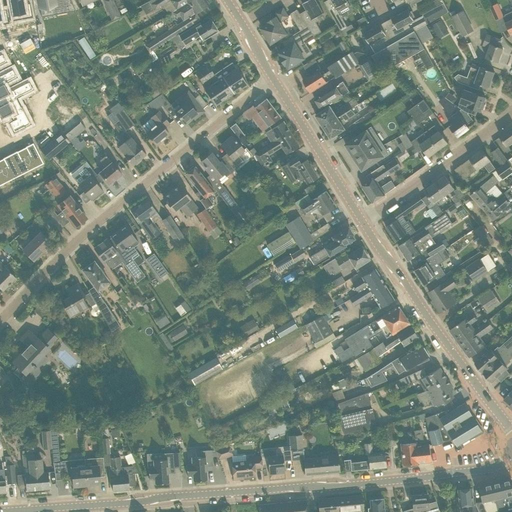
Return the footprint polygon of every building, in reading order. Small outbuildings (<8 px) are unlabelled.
[(22,0),(10,0),(13,15),(24,13),(25,18),(32,17),(30,3),(23,4),(22,0)] [(37,0),(39,9),(54,6),(55,16),(75,12),(69,0),(37,0)] [(150,0),(140,6),(146,15),(153,10),(154,11),(169,0),(176,9),(187,3),(191,0),(150,0)] [(159,38),(151,42),(155,48),(192,25),(187,18),(195,13),(208,4),(205,0),(191,0),(187,3),(176,9),(172,12),(176,18),(180,16),(183,21),(158,37),(159,38)] [(317,17),(323,13),(315,0),(304,0),(305,1),(302,3),(307,12),(301,16),(308,26),(314,37),(322,33),(316,22),(319,20),(317,17)] [(350,5),(347,2),(346,0),(330,0),(331,1),(325,4),(340,30),(341,30),(347,27),(338,12),(350,5)] [(396,27),(391,30),(397,41),(414,31),(426,24),(448,12),(441,0),(437,0),(434,2),(438,8),(414,20),(412,18),(414,17),(411,11),(410,12),(408,9),(391,18),(396,27)] [(496,21),(504,17),(497,4),(490,7),(496,21)] [(115,7),(107,10),(112,21),(120,17),(115,7)] [(279,22),(288,16),(283,8),(275,13),(278,17),(276,18),(276,17),(268,22),(269,23),(261,28),(271,43),(286,34),(279,22)] [(0,19),(1,25),(8,23),(6,9),(0,10),(0,19)] [(308,26),(301,16),(297,10),(291,14),(301,31),(308,26)] [(462,37),(474,31),(463,11),(452,17),(462,37)] [(199,22),(179,35),(185,44),(199,35),(202,40),(209,36),(217,31),(211,20),(202,25),(201,26),(200,24),(199,23),(199,22)] [(439,39),(449,33),(441,20),(431,26),(439,39)] [(347,27),(341,30),(344,36),(354,30),(351,24),(347,27)] [(391,30),(385,33),(380,24),(363,33),(370,45),(371,45),(375,53),(397,41),(391,30)] [(315,37),(314,37),(308,26),(301,31),(291,37),(295,43),(279,53),(282,56),(280,57),(285,65),(287,64),(289,68),(304,58),(300,51),(307,47),(305,43),(315,37)] [(372,55),(383,72),(384,73),(416,53),(427,70),(434,65),(414,31),(397,41),(375,53),(372,55)] [(501,40),(491,37),(486,35),(483,45),(489,47),(485,57),(498,62),(503,49),(498,47),(501,40)] [(84,37),(78,40),(89,59),(95,55),(84,37)] [(321,69),(309,76),(303,80),(310,92),(334,77),(335,79),(359,64),(359,63),(352,51),(327,68),(326,67),(321,70),(321,69)] [(383,72),(372,55),(359,63),(359,64),(369,81),(383,72)] [(0,56),(0,76),(13,70),(12,70),(0,76),(0,64),(3,63),(0,56)] [(206,63),(202,65),(211,79),(214,83),(218,88),(221,86),(224,89),(228,86),(234,94),(247,85),(236,68),(235,68),(233,64),(225,69),(228,73),(218,79),(216,76),(215,76),(206,63)] [(494,72),(485,69),(472,64),(467,77),(458,74),(454,77),(458,83),(479,90),(481,84),(489,87),(494,72)] [(0,76),(0,97),(25,84),(8,93),(3,84),(16,77),(13,70),(0,76)] [(321,109),(349,92),(342,82),(315,99),(321,109)] [(214,83),(204,89),(215,106),(234,94),(228,86),(224,89),(221,86),(218,88),(214,83)] [(393,83),(376,92),(380,100),(397,91),(393,83)] [(25,84),(0,97),(0,103),(1,106),(0,106),(0,114),(1,117),(21,107),(20,107),(16,98),(29,91),(25,84)] [(465,90),(458,107),(466,112),(468,113),(469,113),(476,116),(478,110),(480,111),(481,109),(483,110),(484,105),(483,104),(485,97),(465,90)] [(170,105),(170,106),(174,111),(180,119),(181,119),(184,124),(203,109),(194,99),(188,91),(175,101),(170,105)] [(161,105),(166,101),(160,94),(155,98),(160,104),(161,105)] [(444,96),(438,100),(455,122),(450,126),(450,127),(457,137),(469,128),(467,125),(471,122),(473,121),(468,113),(466,112),(458,107),(456,105),(453,103),(445,97),(444,96)] [(161,105),(160,104),(155,98),(147,104),(153,111),(161,105)] [(323,127),(359,104),(355,98),(338,109),(339,111),(336,113),(331,106),(316,115),(323,127)] [(261,132),(280,117),(266,99),(254,108),(253,106),(243,113),(249,120),(252,118),(261,132)] [(417,125),(433,113),(423,99),(407,111),(417,125)] [(49,100),(41,106),(45,110),(53,104),(49,100)] [(355,106),(359,104),(323,127),(330,138),(345,129),(341,121),(344,119),(345,121),(359,112),(355,106)] [(114,106),(109,109),(114,116),(119,112),(114,106)] [(21,107),(1,117),(2,118),(10,113),(13,120),(9,123),(14,132),(30,124),(21,107)] [(125,131),(134,124),(123,109),(119,112),(114,116),(118,121),(113,124),(126,142),(118,148),(132,165),(134,164),(136,163),(138,162),(138,160),(145,154),(131,137),(130,138),(125,131)] [(169,124),(163,116),(158,111),(150,117),(156,125),(146,133),(156,145),(169,135),(164,128),(169,124)] [(353,131),(372,117),(369,112),(349,126),(353,131)] [(283,122),(265,133),(269,139),(272,144),(290,132),(283,122)] [(439,131),(438,131),(434,126),(425,132),(429,138),(438,150),(448,143),(439,131)] [(511,152),(511,127),(511,128),(500,136),(507,146),(507,145),(511,141),(511,149),(511,151),(511,152)] [(354,158),(379,141),(371,128),(345,145),(354,158)] [(62,132),(47,145),(54,154),(70,141),(62,132)] [(286,154),(299,146),(290,132),(272,144),(257,153),(254,155),(265,171),(270,168),(268,164),(272,162),(269,156),(281,147),(286,154)] [(429,138),(425,132),(411,142),(416,150),(421,147),(429,157),(438,150),(429,138)] [(407,148),(413,145),(405,133),(399,136),(407,148)] [(244,135),(238,139),(243,145),(249,140),(245,134),(244,135)] [(244,151),(238,144),(232,136),(221,145),(229,155),(224,159),(234,171),(244,162),(239,156),(244,151)] [(76,137),(70,141),(78,151),(87,144),(83,139),(80,142),(76,137)] [(362,170),(388,154),(379,141),(354,158),(362,170)] [(26,147),(21,149),(30,167),(42,161),(33,143),(25,147),(26,147)] [(507,161),(498,148),(492,153),(501,166),(508,161),(507,161)] [(17,151),(10,155),(19,173),(30,167),(21,149),(17,152),(17,151)] [(490,161),(490,160),(482,150),(454,170),(463,181),(484,166),(489,173),(495,168),(490,161)] [(211,153),(201,162),(207,170),(211,174),(211,175),(212,174),(220,183),(227,177),(234,171),(224,159),(219,163),(211,153)] [(3,159),(0,160),(0,163),(8,179),(19,173),(10,155),(3,158),(3,159)] [(121,174),(115,166),(106,155),(99,161),(105,168),(99,173),(109,184),(121,174)] [(300,163),(296,157),(280,166),(290,182),(300,176),(296,170),(298,170),(307,185),(318,178),(306,160),(300,164),(300,163)] [(389,175),(400,168),(395,160),(372,175),(374,178),(370,180),(361,186),(372,203),(385,194),(377,182),(389,174),(389,175)] [(496,169),(495,170),(502,179),(511,172),(511,167),(508,161),(501,166),(496,169)] [(195,167),(194,168),(193,166),(188,170),(189,171),(185,175),(198,191),(195,193),(205,209),(212,204),(206,196),(210,193),(207,190),(211,187),(205,179),(195,167)] [(101,180),(95,172),(91,168),(81,176),(84,180),(78,184),(93,201),(103,193),(96,184),(101,180)] [(479,189),(471,195),(482,208),(486,204),(485,203),(488,201),(487,200),(490,197),(491,195),(498,198),(503,194),(495,184),(498,182),(502,179),(495,170),(492,172),(494,175),(479,189)] [(454,189),(451,184),(445,176),(436,183),(445,196),(454,189)] [(67,190),(66,191),(55,177),(45,185),(56,199),(54,200),(75,227),(86,218),(69,196),(71,195),(67,190)] [(436,202),(445,196),(436,183),(425,191),(428,195),(422,199),(430,209),(431,208),(436,215),(442,211),(439,207),(439,206),(436,202)] [(198,209),(185,193),(179,185),(163,197),(166,201),(165,201),(174,212),(180,208),(187,217),(193,213),(197,209),(198,209)] [(459,187),(454,191),(456,195),(457,196),(459,199),(465,196),(459,187)] [(230,209),(236,205),(223,188),(218,192),(230,209)] [(329,211),(335,206),(325,191),(312,200),(301,208),(305,214),(317,207),(326,222),(333,217),(329,211)] [(486,204),(482,208),(492,220),(501,212),(505,216),(511,211),(511,203),(507,198),(510,196),(506,191),(503,194),(498,198),(491,195),(490,197),(487,200),(488,201),(485,203),(486,204)] [(156,212),(152,207),(146,199),(130,210),(151,239),(161,232),(149,216),(156,212)] [(415,208),(411,202),(410,202),(393,214),(397,219),(386,227),(396,242),(408,233),(398,220),(415,208)] [(453,205),(449,209),(452,214),(457,210),(453,205)] [(430,209),(426,211),(432,219),(436,215),(431,208),(430,209)] [(208,232),(216,226),(205,209),(199,212),(197,209),(193,213),(198,220),(199,219),(208,232)] [(183,236),(169,215),(161,221),(175,242),(183,237),(183,236)] [(63,227),(53,217),(52,216),(46,222),(57,233),(63,227)] [(300,249),(313,240),(299,216),(285,225),(300,249)] [(441,218),(425,228),(426,229),(412,239),(411,237),(398,246),(408,261),(421,252),(417,247),(431,238),(454,223),(453,223),(447,226),(441,218)] [(108,240),(107,240),(116,252),(118,251),(126,262),(132,257),(138,253),(133,247),(139,243),(125,225),(110,236),(111,238),(109,239),(108,240)] [(488,235),(485,232),(480,226),(474,232),(482,241),(488,235)] [(344,244),(353,238),(351,235),(352,235),(348,228),(332,237),(335,241),(309,257),(314,265),(345,246),(344,244)] [(51,242),(44,235),(40,232),(31,241),(26,237),(19,244),(23,248),(22,249),(33,260),(51,242)] [(273,256),(295,243),(288,232),(267,245),(273,256)] [(94,247),(94,248),(103,261),(110,270),(111,270),(122,262),(132,276),(141,270),(132,257),(126,262),(118,251),(116,252),(106,239),(94,248),(94,247)] [(446,247),(443,243),(441,239),(431,246),(426,249),(430,257),(446,247)] [(334,258),(327,263),(332,271),(334,274),(338,272),(352,263),(355,268),(360,265),(369,260),(361,247),(348,255),(347,254),(335,261),(334,258)] [(295,263),(306,256),(301,249),(290,255),(295,263)] [(426,263),(415,270),(424,285),(436,277),(437,279),(437,280),(445,274),(439,264),(444,261),(438,252),(430,257),(424,260),(426,263)] [(153,253),(145,259),(159,279),(167,273),(153,253)] [(202,255),(199,258),(203,264),(209,260),(207,256),(202,255)] [(278,272),(293,262),(289,255),(274,264),(278,272)] [(488,273),(485,268),(479,260),(466,268),(475,281),(488,273)] [(94,261),(82,270),(95,287),(94,288),(93,287),(88,290),(97,306),(101,313),(110,332),(120,326),(108,308),(104,303),(103,304),(99,298),(102,296),(98,290),(109,282),(103,274),(104,273),(100,267),(98,268),(94,261)] [(16,278),(5,267),(0,262),(0,288),(3,291),(16,278)] [(291,273),(283,277),(286,284),(304,273),(300,267),(291,273)] [(369,291),(383,283),(375,269),(361,278),(362,279),(353,285),(358,293),(350,299),(368,288),(369,291)] [(334,287),(344,281),(341,276),(331,282),(334,287)] [(456,287),(456,286),(451,278),(442,284),(442,283),(429,292),(436,303),(434,304),(440,313),(444,310),(445,311),(456,303),(449,291),(456,287)] [(249,279),(243,283),(247,289),(253,285),(249,279)] [(85,296),(83,292),(78,283),(66,290),(70,296),(63,300),(66,306),(64,308),(70,318),(88,308),(82,298),(85,296)] [(379,308),(393,299),(383,283),(369,291),(368,288),(350,299),(354,306),(371,295),(379,308)] [(346,290),(338,294),(335,289),(327,293),(330,299),(334,305),(350,296),(346,290)] [(483,305),(496,296),(492,291),(479,299),(483,305)] [(487,312),(500,303),(496,296),(483,305),(487,312)] [(330,299),(325,302),(330,310),(335,307),(334,305),(330,299)] [(184,301),(180,304),(186,313),(190,310),(184,301)] [(340,346),(334,350),(341,362),(344,360),(353,355),(355,357),(372,346),(368,339),(381,331),(385,338),(386,338),(409,324),(408,322),(409,320),(407,318),(405,318),(398,306),(374,320),(378,327),(379,328),(378,328),(373,331),(370,325),(369,325),(370,324),(370,323),(350,336),(344,339),(349,347),(348,348),(343,351),(340,346)] [(471,324),(477,319),(473,313),(449,330),(459,344),(475,333),(474,330),(475,330),(488,320),(475,329),(471,324)] [(314,343),(332,334),(322,316),(305,326),(314,343)] [(245,337),(259,329),(253,319),(239,328),(245,337)] [(275,330),(279,338),(297,328),(293,320),(275,330)] [(480,337),(493,328),(488,320),(475,330),(474,330),(475,333),(459,344),(469,358),(476,353),(486,345),(480,337)] [(174,341),(187,333),(183,325),(169,333),(169,334),(167,335),(171,343),(174,341)] [(396,333),(382,342),(387,350),(400,341),(403,346),(409,342),(417,337),(410,326),(402,331),(397,334),(396,333)] [(28,346),(13,362),(20,369),(25,373),(19,378),(25,384),(31,379),(32,379),(39,371),(37,369),(47,358),(44,354),(49,349),(47,348),(57,337),(47,329),(38,339),(36,337),(28,330),(20,339),(28,346)] [(483,373),(511,347),(511,335),(499,348),(498,347),(493,351),(492,349),(475,364),(475,365),(479,369),(480,368),(482,370),(481,371),(483,373)] [(374,348),(356,359),(364,372),(381,361),(378,356),(387,350),(382,342),(374,348)] [(427,356),(428,355),(422,345),(406,356),(404,354),(392,361),(384,366),(366,378),(371,385),(386,379),(381,372),(393,366),(398,374),(412,365),(413,366),(428,359),(427,356)] [(511,347),(483,373),(485,375),(486,374),(488,377),(487,378),(490,381),(490,382),(491,382),(492,382),(492,381),(496,377),(505,369),(507,368),(505,366),(511,361),(509,360),(511,357),(511,347)] [(215,357),(188,373),(194,385),(222,369),(215,357)] [(424,392),(446,378),(439,367),(421,378),(417,381),(424,392)] [(286,372),(278,376),(287,392),(294,388),(286,372)] [(400,388),(411,384),(407,376),(397,380),(400,388)] [(424,392),(418,394),(425,406),(432,402),(434,406),(436,404),(438,407),(443,403),(444,404),(445,403),(453,398),(449,391),(453,389),(446,378),(424,392)] [(344,380),(337,383),(339,388),(346,385),(345,381),(344,380)] [(186,382),(179,387),(183,393),(190,388),(186,382)] [(335,400),(344,396),(341,389),(332,392),(335,400)] [(511,389),(503,399),(511,406),(511,389)] [(308,391),(303,394),(306,401),(311,398),(308,391)] [(362,430),(358,412),(372,409),(368,392),(335,404),(338,412),(343,434),(362,430)] [(11,406),(20,399),(16,393),(6,402),(10,405),(11,406)] [(105,403),(95,411),(104,423),(115,415),(105,403)] [(456,447),(481,431),(464,403),(451,411),(449,409),(425,418),(429,435),(432,445),(452,440),(456,447)] [(388,447),(395,446),(393,424),(386,425),(388,447)] [(51,448),(53,462),(50,430),(41,431),(43,449),(51,448)] [(428,444),(423,445),(421,430),(413,430),(415,442),(414,442),(416,464),(417,464),(417,463),(430,461),(428,444)] [(290,451),(303,450),(302,435),(288,437),(289,446),(290,451)] [(103,455),(110,454),(109,438),(108,438),(101,439),(103,455)] [(58,442),(51,442),(53,462),(60,461),(58,442)] [(403,465),(416,464),(414,442),(401,444),(403,465)] [(384,452),(372,453),(371,443),(364,444),(365,455),(367,455),(368,460),(350,463),(351,471),(386,467),(384,452)] [(219,460),(232,456),(229,446),(215,450),(219,460)] [(275,455),(261,456),(261,457),(262,467),(268,467),(269,474),(284,472),(283,461),(290,460),(290,451),(289,446),(277,447),(274,451),(275,455)] [(206,466),(212,466),(211,450),(200,451),(200,457),(191,457),(192,464),(186,465),(187,476),(192,475),(193,481),(207,480),(206,466)] [(131,453),(125,455),(128,464),(133,462),(131,453)] [(168,469),(174,468),(173,453),(162,453),(162,459),(153,460),(153,467),(148,467),(149,478),(154,478),(155,483),(169,482),(168,469)] [(35,459),(34,459),(34,454),(22,454),(24,475),(17,475),(18,489),(26,489),(26,490),(38,489),(35,459)] [(339,472),(338,455),(338,454),(320,456),(320,457),(303,458),(305,475),(339,472)] [(262,467),(261,457),(261,456),(245,458),(246,461),(231,462),(233,480),(243,479),(243,477),(255,476),(254,468),(262,467)] [(16,483),(14,464),(10,457),(5,457),(5,461),(5,465),(7,484),(16,483)] [(84,459),(86,485),(99,484),(98,471),(104,470),(102,457),(84,459)] [(122,474),(121,466),(120,457),(109,458),(110,466),(112,491),(129,489),(129,485),(135,485),(134,473),(122,474)] [(48,471),(43,471),(42,458),(35,459),(38,489),(42,489),(44,490),(47,490),(48,488),(50,488),(48,471)] [(86,485),(84,459),(62,461),(63,474),(72,473),(73,485),(73,486),(86,485)] [(135,462),(131,464),(132,466),(132,468),(133,468),(134,473),(140,473),(135,462)] [(511,485),(510,478),(478,486),(481,502),(485,511),(504,511),(511,510),(511,485)] [(474,496),(472,496),(471,488),(457,490),(459,507),(467,506),(469,511),(485,511),(481,502),(475,503),(474,496)] [(432,502),(428,503),(427,494),(411,496),(412,508),(402,511),(438,511),(437,505),(433,506),(432,502)] [(362,511),(362,505),(361,495),(318,499),(318,511),(362,511)] [(384,511),(384,509),(383,499),(369,500),(370,508),(367,508),(367,511),(384,511)] [(307,511),(307,510),(306,500),(273,503),(274,511),(307,511)] [(274,511),(273,503),(259,505),(260,511),(274,511)]
